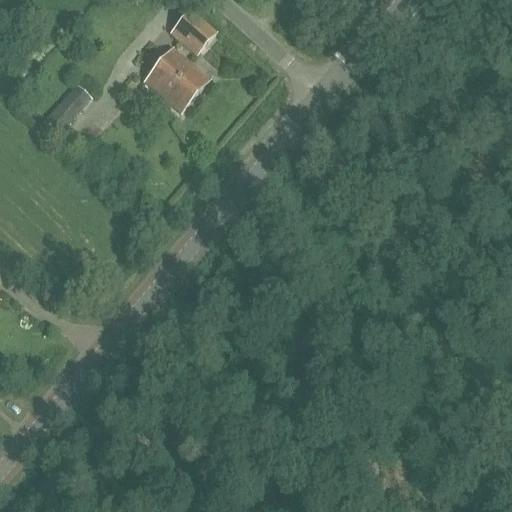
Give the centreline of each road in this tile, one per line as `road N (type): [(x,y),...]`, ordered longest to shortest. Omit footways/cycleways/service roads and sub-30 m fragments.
road 1 (secondary): [(0,470),(328,92)]
road 2 (unclassified): [(328,92),(220,0)]
road 3 (secondary): [(328,92),(406,0)]
